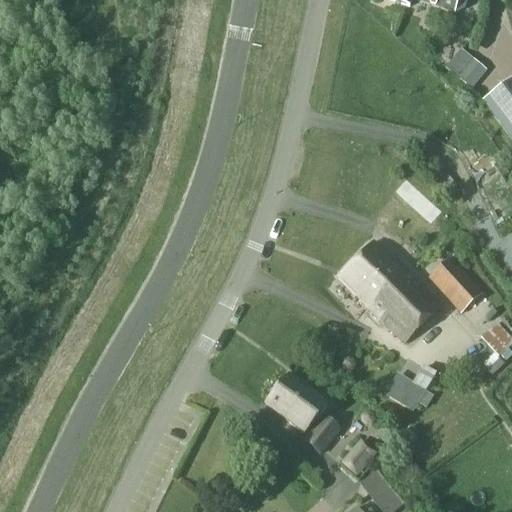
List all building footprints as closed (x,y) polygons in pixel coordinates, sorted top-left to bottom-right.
[(389,0),(389,1),(408,8),(411,0),(453,15),(457,15),(464,11),(468,0),(389,0)] [(511,83),(487,103),(485,105),(511,140),(511,83)] [(500,164),(493,169),(500,180),(507,176),(500,164)] [(404,242),(425,200),(408,191),(386,233),(404,242)] [(376,266),(386,256),(373,243),(337,281),(367,309),(393,282),(376,266)] [(440,308),(386,256),(376,266),(393,282),(367,309),(404,345),(440,308)] [(462,315),(483,296),(450,261),(429,280),(462,315)] [(496,326),(480,341),(499,360),(511,346),(511,343),(497,327),(496,326)] [(354,367),(352,362),(347,359),(342,361),(339,366),(341,371),(346,374),(351,372),(354,367)] [(423,370),(413,387),(426,395),(436,378),(423,370)] [(320,456),(339,431),(319,416),(325,408),(288,380),(267,409),(304,436),(315,421),(318,423),(303,444),(320,456)] [(418,436),(409,430),(404,437),(413,443),(418,436)] [(373,460),(360,449),(348,464),(361,475),(373,460)] [(377,476),(363,488),(382,511),(396,511),(403,507),(377,476)]
